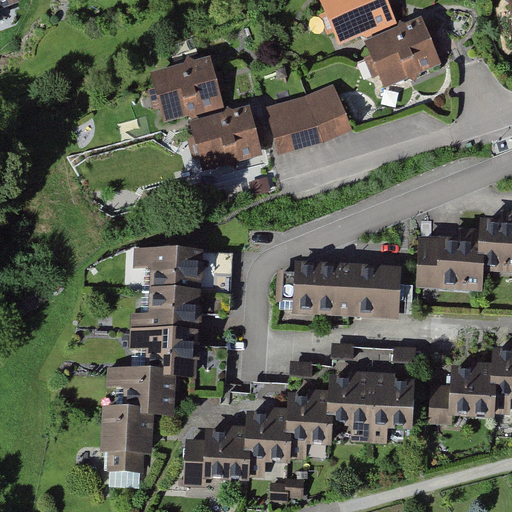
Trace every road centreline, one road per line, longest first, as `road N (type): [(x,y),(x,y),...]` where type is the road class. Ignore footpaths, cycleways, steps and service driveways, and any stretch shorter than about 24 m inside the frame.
road 1 (residential): [(254,372),(258,284),(275,257),(511,163)]
road 2 (residential): [(511,115),(283,194)]
